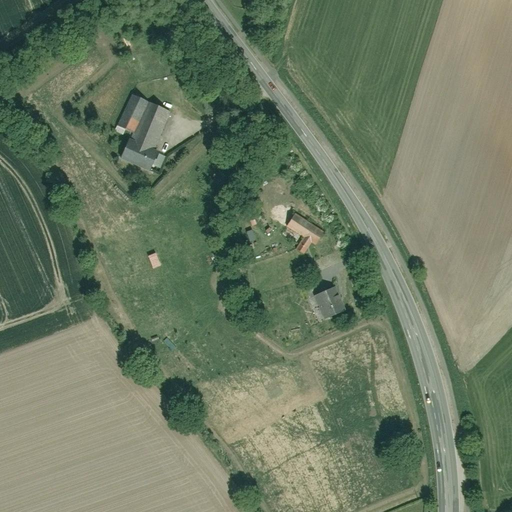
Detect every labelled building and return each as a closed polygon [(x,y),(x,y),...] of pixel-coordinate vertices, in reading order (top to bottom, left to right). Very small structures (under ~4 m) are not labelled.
[(179,70),(174,81),(191,88),(196,77),(179,70)] [(133,97),(120,127),(139,135),(136,141),(131,139),(122,160),(154,174),(164,152),(157,149),(173,112),(154,103),(153,106),(133,97)] [(298,213),(287,229),(305,241),(298,253),(304,257),(312,245),(316,248),(327,232),(298,213)] [(299,284),(302,291),(319,284),(317,277),(299,284)] [(341,289),(316,299),(325,321),(350,311),(341,289)]
